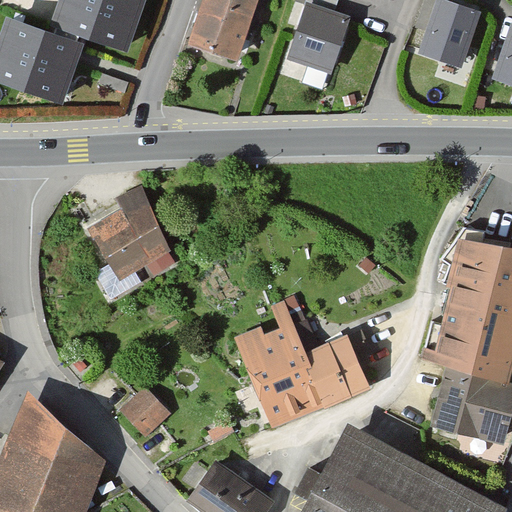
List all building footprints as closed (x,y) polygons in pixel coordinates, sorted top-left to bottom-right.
[(59,0),(51,24),(127,50),(144,0),(59,0)] [(203,0),(202,4),(250,21),(256,0),(203,0)] [(333,11),(336,0),(308,0),(308,2),(333,11)] [(444,0),(436,0),(419,50),(460,65),(479,12),(444,0)] [(329,71),(348,16),(333,11),(308,2),(289,57),(329,71)] [(250,21),(202,4),(189,42),(237,59),(250,21)] [(8,15),(0,37),(0,78),(61,101),(82,42),(8,15)] [(511,24),(494,76),(511,82),(511,24)] [(92,228),(111,263),(96,271),(110,297),(139,281),(133,270),(172,249),(137,186),(118,197),(125,210),(92,228)] [(511,245),(456,240),(435,359),(449,364),(511,385),(511,245)] [(235,337),(271,426),(324,405),(293,326),(283,301),(272,306),(281,327),(264,334),(261,327),(235,337)] [(307,320),(293,326),(324,405),(368,387),(346,333),(318,345),(307,320)] [(511,385),(449,364),(434,422),(503,441),(511,407),(511,385)] [(144,386),(120,409),(144,434),(168,412),(144,386)] [(83,511),(104,459),(27,390),(0,460),(0,511),(83,511)] [(500,511),(503,505),(347,423),(300,511),(500,511)] [(191,500),(207,511),(260,511),(269,500),(218,463),(191,500)]
